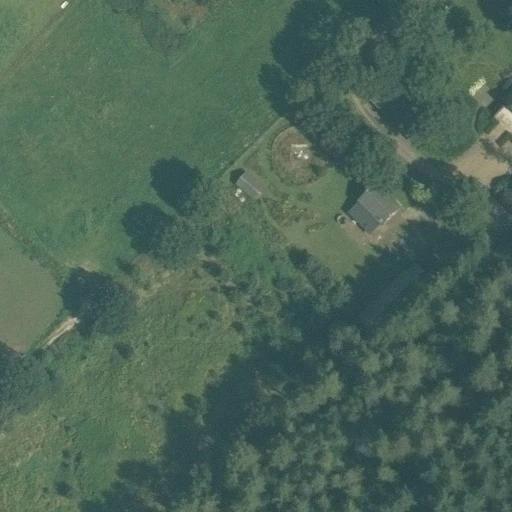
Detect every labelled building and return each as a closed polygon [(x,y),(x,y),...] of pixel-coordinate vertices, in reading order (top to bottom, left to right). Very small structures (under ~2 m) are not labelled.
[(432,129),(388,86),(371,103),(415,147),(432,129)] [(250,174),(240,184),(257,200),(267,190),(250,174)] [(400,213),(377,189),(359,206),(383,230),(400,213)] [(511,192),(502,202),(511,211),(511,192)] [(405,270),(357,318),(373,334),(422,286),(405,270)]
